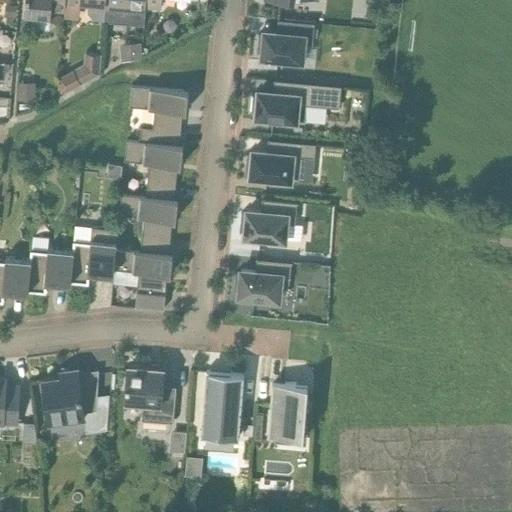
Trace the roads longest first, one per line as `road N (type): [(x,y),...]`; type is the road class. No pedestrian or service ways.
road 1 (residential): [(195,334),(227,0)]
road 2 (residential): [(0,342),(195,334)]
